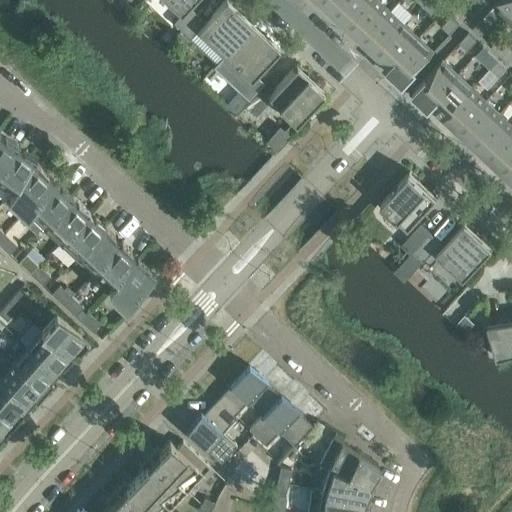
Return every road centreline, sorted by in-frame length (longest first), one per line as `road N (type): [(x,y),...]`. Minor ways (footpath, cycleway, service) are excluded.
road 1 (unclassified): [(11,511),(225,284)]
road 2 (residential): [(398,511),(416,468),(251,308)]
road 3 (residential): [(0,77),(196,258)]
road 4 (unclassified): [(225,284),(388,110)]
road 5 (residential): [(388,110),(511,222)]
road 6 (residential): [(271,0),(388,110)]
